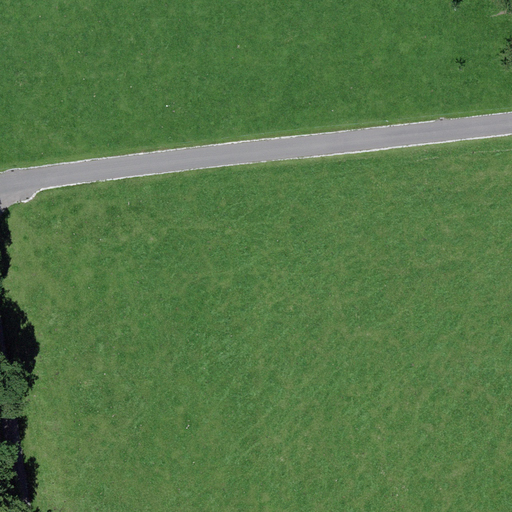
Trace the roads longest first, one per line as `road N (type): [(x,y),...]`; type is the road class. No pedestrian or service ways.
road 1 (unclassified): [(0,186),(511,123)]
road 2 (track): [(0,186),(44,511)]
